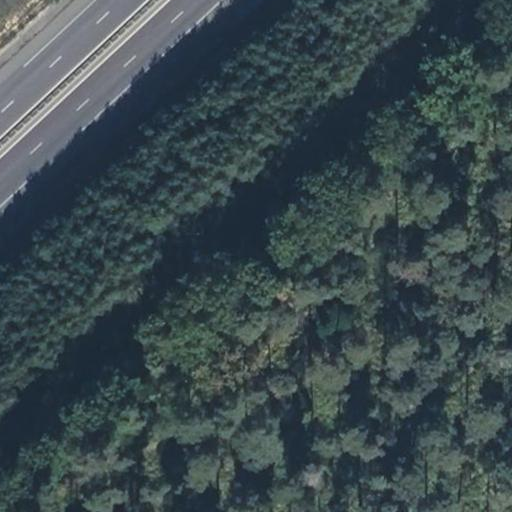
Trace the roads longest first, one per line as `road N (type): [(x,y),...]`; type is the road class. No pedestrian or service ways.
road 1 (motorway): [(0,192),(209,0)]
road 2 (motorway): [(125,0),(0,117)]
